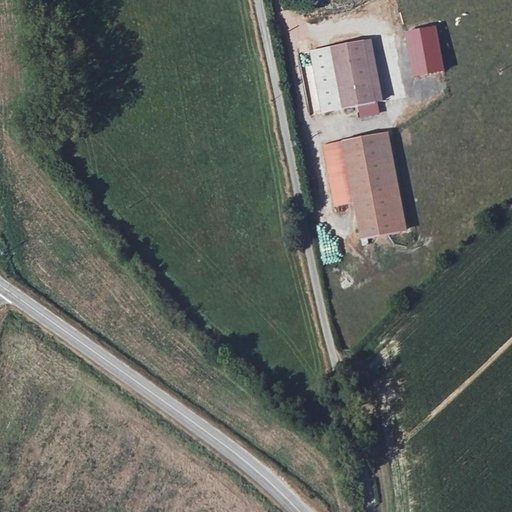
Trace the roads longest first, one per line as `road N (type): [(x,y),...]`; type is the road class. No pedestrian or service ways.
road 1 (unclassified): [(258,0),(323,332),(370,511)]
road 2 (tertiary): [(0,284),(164,401),(298,511)]
